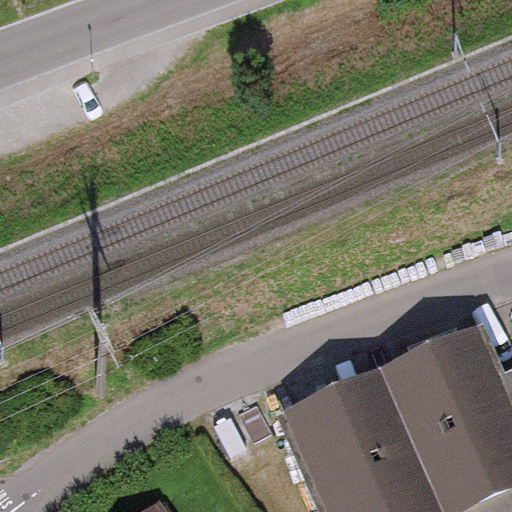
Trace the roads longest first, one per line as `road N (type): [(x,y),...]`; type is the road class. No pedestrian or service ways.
road 1 (residential): [(511,272),(301,344),(128,420),(0,504)]
road 2 (residential): [(178,0),(0,64)]
